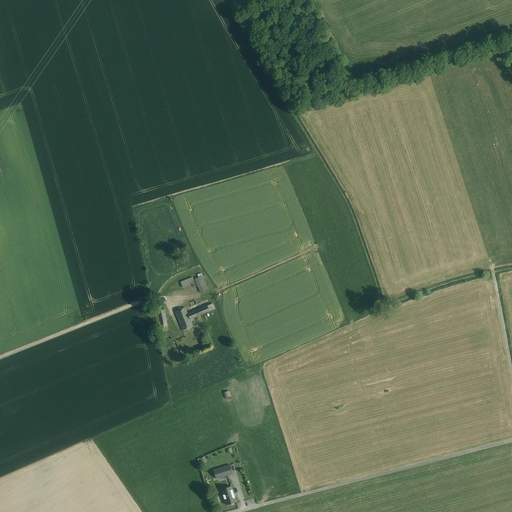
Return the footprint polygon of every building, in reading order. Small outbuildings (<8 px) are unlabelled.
[(211,288),(205,276),(195,280),(200,293),(211,288)] [(193,278),(181,282),(183,288),(195,283),(193,278)] [(193,328),(190,321),(215,311),(212,304),(188,314),(186,308),(175,312),(183,332),(193,328)] [(169,330),(165,308),(158,309),(162,331),(169,330)] [(212,469),(214,479),(233,474),(230,464),(212,469)] [(238,501),(234,487),(222,490),(227,505),(238,501)] [(247,500),(249,506),(257,503),(255,497),(247,500)]
